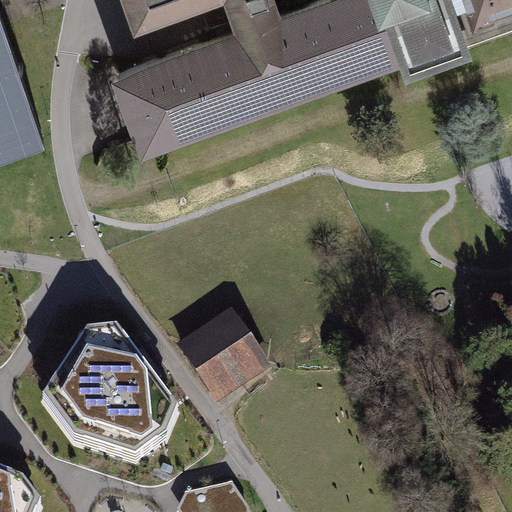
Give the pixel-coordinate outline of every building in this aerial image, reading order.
[(511,0),(127,0),(136,25),(208,0),(227,0),(237,26),(116,69),(143,147),(406,54),(409,64),(464,44),(462,37),(511,18),(511,0)] [(0,151),(43,136),(0,13),(0,151)] [(234,311),(183,346),(221,401),(272,366),(234,311)] [(74,444),(137,463),(167,440),(178,414),(117,332),(88,335),(44,402),(74,444)] [(23,484),(0,474),(0,511),(39,511),(41,508),(23,484)] [(248,511),(248,510),(232,486),(187,496),(178,511),(248,511)]
